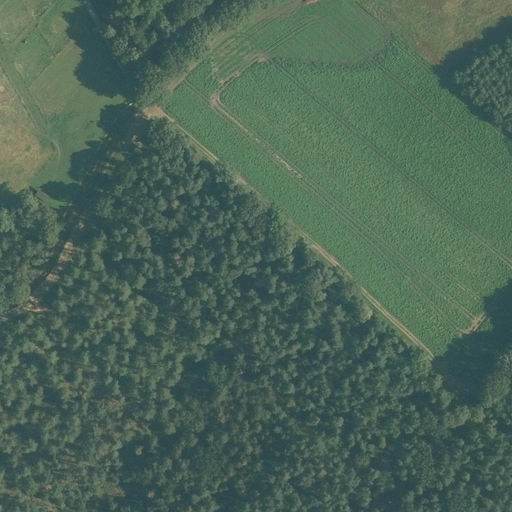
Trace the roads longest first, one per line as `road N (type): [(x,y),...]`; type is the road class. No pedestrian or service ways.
road 1 (track): [(476,384),(152,106),(128,82),(85,0)]
road 2 (track): [(511,345),(394,488)]
